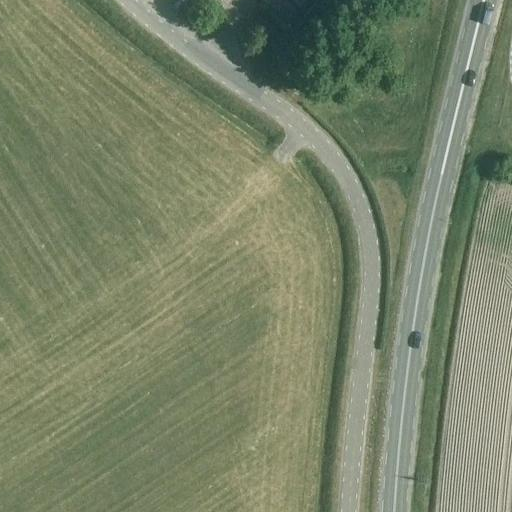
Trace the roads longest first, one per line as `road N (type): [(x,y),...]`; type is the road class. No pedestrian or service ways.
road 1 (unclassified): [(347,511),(371,278),(353,189),(314,137),(124,0)]
road 2 (primary): [(393,511),(427,235),(483,0)]
